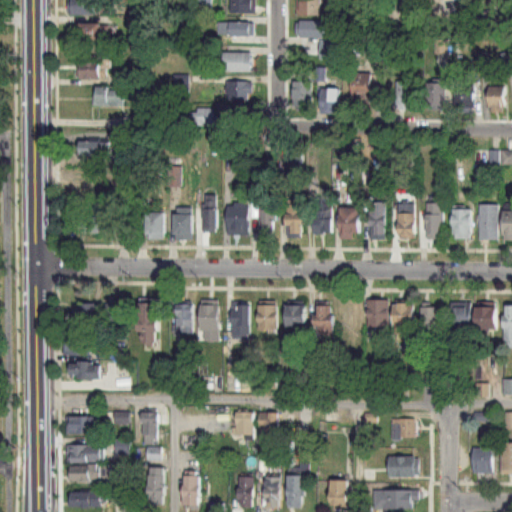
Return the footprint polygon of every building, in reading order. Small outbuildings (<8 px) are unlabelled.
[(95,0),(70,0),(70,14),(95,14),(95,0)] [(257,13),(257,0),(232,0),(232,13),(257,13)] [(298,0),(298,14),(322,14),(321,0),(298,0)] [(456,16),(456,9),(429,11),(430,18),(456,16)] [(301,37),(326,37),(326,20),(301,20),(301,37)] [(220,22),(220,35),(256,35),(256,22),(220,22)] [(103,41),(103,23),(81,23),(81,42),(103,41)] [(253,71),(253,53),(225,53),(225,71),(253,71)] [(81,79),(111,79),(111,55),(81,55),(81,79)] [(372,101),(372,73),(355,73),(355,101),(372,101)] [(176,77),(176,96),(189,96),(189,77),(176,77)] [(229,101),(254,101),(254,79),(229,79),(229,101)] [(295,81),(295,110),(314,110),(314,81),(295,81)] [(416,110),(416,82),(398,82),(398,110),(416,110)] [(448,111),(448,83),(429,83),(429,111),(448,111)] [(474,113),(474,85),(457,85),(457,113),(474,113)] [(342,88),(322,87),(322,112),(342,113),(342,88)] [(96,107),(125,107),(125,88),(96,88),(96,107)] [(491,95),(491,113),(507,113),(507,95),(491,95)] [(220,126),(219,108),(191,109),(192,126),(220,126)] [(240,138),(224,138),(224,158),(240,158),(240,138)] [(80,140),(80,158),(111,158),(111,140),(80,140)] [(290,175),(305,175),(304,143),(290,143),(290,175)] [(490,151),(490,165),(511,165),(511,151),(502,151),(490,151)] [(121,191),(80,191),(81,207),(109,207),(109,216),(81,216),(81,234),(115,234),(115,209),(121,209),(121,191)] [(260,234),(277,234),(277,195),(268,195),(268,192),(260,192),(260,234)] [(334,234),(334,200),(316,200),(316,234),(334,234)] [(388,202),(372,202),(372,239),(388,239),(388,202)] [(251,235),(251,203),(229,203),(229,235),(251,235)] [(288,203),(288,237),(306,237),(306,203),(288,203)] [(428,239),(444,239),(444,203),(428,203),(428,239)] [(205,205),(205,233),(218,233),(218,205),(205,205)] [(416,238),(416,205),(399,205),(399,238),(416,238)] [(481,240),(500,240),(500,205),(481,205),(481,240)] [(342,238),(361,238),(361,207),(342,207),(342,238)] [(474,208),(454,208),(454,238),(474,238),(474,208)] [(166,240),(166,213),(147,213),(147,240),(166,240)] [(194,214),(175,214),(175,240),(194,240),(194,214)] [(369,328),(390,328),(390,300),(369,300),(369,328)] [(158,343),(158,303),(139,303),(139,343),(158,343)] [(416,327),(416,303),(394,303),(394,327),(416,327)] [(98,304),(77,304),(77,346),(68,346),(69,356),(99,356),(98,304)] [(120,304),(106,304),(106,321),(120,321),(120,304)] [(177,304),(177,333),(195,333),(195,304),(177,304)] [(251,341),(251,304),(234,304),(234,341),(251,341)] [(260,332),(279,332),(279,304),(260,304),(260,332)] [(220,339),(220,305),(203,305),(202,339),(220,339)] [(287,340),(306,340),(306,305),(287,305),(287,340)] [(334,335),(334,305),(317,305),(317,335),(334,335)] [(345,335),(364,335),(364,305),(345,305),(345,335)] [(472,306),(454,306),(454,330),(472,330),(472,306)] [(477,331),(497,331),(497,306),(477,306),(477,331)] [(443,307),(424,307),(424,344),(443,344),(443,307)] [(70,380),(101,380),(101,361),(70,361),(70,380)] [(278,389),(278,372),(262,372),(262,389),(278,389)] [(155,391),(171,390),(170,376),(155,376),(155,391)] [(477,397),(491,397),(491,384),(477,384),(477,397)] [(131,424),(131,412),(116,412),(116,424),(131,424)] [(159,439),(159,412),(144,412),(144,439),(159,439)] [(256,436),(256,412),(238,412),(238,436),(256,436)] [(281,413),(269,413),(269,417),(262,417),(262,438),(281,438),(281,413)] [(69,435),(99,435),(99,416),(69,416),(69,435)] [(394,438),(417,438),(417,419),(394,419),(394,438)] [(131,440),(117,440),(117,455),(131,455),(131,440)] [(511,473),(511,442),(503,442),(503,474),(511,473)] [(106,462),(106,444),(70,444),(70,462),(106,462)] [(495,474),(495,447),(475,447),(475,474),(495,474)] [(163,461),(163,448),(148,448),(148,461),(163,461)] [(391,478),(421,478),(421,456),(391,456),(391,478)] [(111,482),(111,465),(71,465),(71,482),(111,482)] [(166,467),(150,467),(150,505),(166,505),(166,467)] [(201,506),(202,476),(185,475),(184,506),(201,506)] [(290,476),(290,508),(306,508),(306,476),(290,476)] [(281,477),(267,477),(267,508),(281,508),(281,477)] [(240,507),(255,507),(255,478),(240,478),(240,507)] [(332,510),(350,510),(350,480),(332,480),(332,510)] [(71,490),(71,507),(103,507),(103,490),(71,490)] [(416,491),(375,491),(375,509),(416,509),(416,491)]
